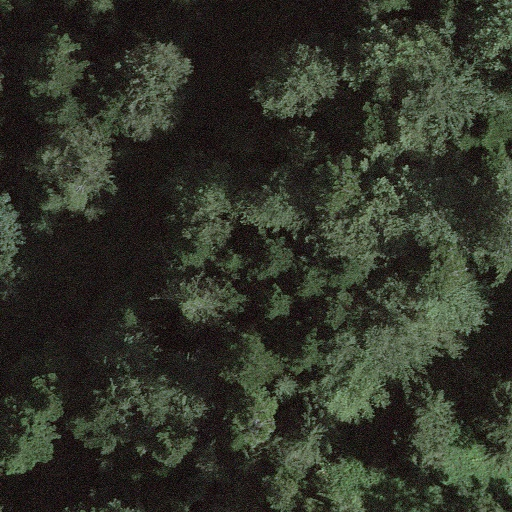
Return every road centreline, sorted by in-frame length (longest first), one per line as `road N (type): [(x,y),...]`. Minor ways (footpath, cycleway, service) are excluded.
road 1 (track): [(0,335),(108,235),(281,0)]
road 2 (track): [(268,511),(344,404),(511,221)]
